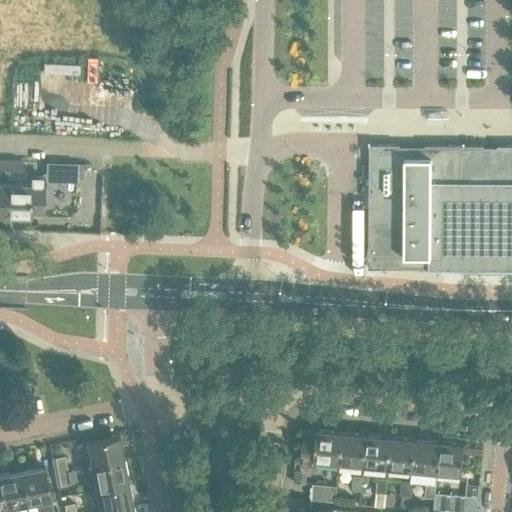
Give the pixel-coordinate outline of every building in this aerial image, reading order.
[(400,143),(369,143),(369,144),(369,264),(368,264),(368,267),(396,267),(447,267),(447,265),(460,265),(460,267),(507,267),(507,266),(511,265),(511,143),(497,144),(497,145),(484,145),(484,144),(425,143),(425,145),(418,145),(418,155),(405,155),(405,145),(400,145),(400,143)] [(418,145),(405,145),(405,155),(418,155),(418,145)] [(20,160),(7,159),(6,169),(20,170),(20,160)] [(47,161),(46,181),(76,182),(77,162),(70,162),(47,161)] [(6,183),(5,213),(15,213),(15,216),(26,217),(26,214),(29,214),(30,184),(6,183)] [(338,462),(341,430),(316,428),(316,430),(303,429),(300,464),(314,466),(314,460),(338,462)] [(362,464),(365,433),(341,430),(338,462),(362,464)] [(90,463),(124,456),(119,432),(85,439),(90,463)] [(387,466),(390,435),(365,433),(362,464),(387,466)] [(411,469),(414,438),(390,435),(387,466),(411,469)] [(414,438),(411,469),(412,469),(411,480),(411,481),(412,481),(426,482),(435,483),(436,471),(439,440),(414,438)] [(436,471),(460,473),(463,442),(439,440),(436,471)] [(64,454),(53,456),(56,470),(66,468),(64,454)] [(94,487),(129,480),(124,456),(90,463),(94,487)] [(44,464),(20,469),(27,503),(35,501),(37,511),(41,511),(52,509),(50,499),(51,498),(44,464)] [(66,468),(56,470),(59,484),(69,482),(66,468)] [(20,469),(0,472),(0,491),(3,507),(27,503),(20,469)] [(362,490),(363,476),(353,475),(351,489),(362,490)] [(386,492),(387,478),(377,477),(376,491),(386,492)] [(411,495),(412,481),(411,481),(411,480),(402,479),(400,494),(411,495)] [(99,511),(133,504),(129,480),(94,487),(99,511)] [(312,482),(310,498),(335,500),(337,485),(312,482)] [(436,483),(435,483),(426,482),(425,496),(435,497),(435,492),(436,483)] [(435,497),(434,507),(466,510),(476,510),(477,510),(479,496),(462,494),(435,492),(435,497)] [(65,511),(75,511),(73,502),(64,504),(65,511)]
